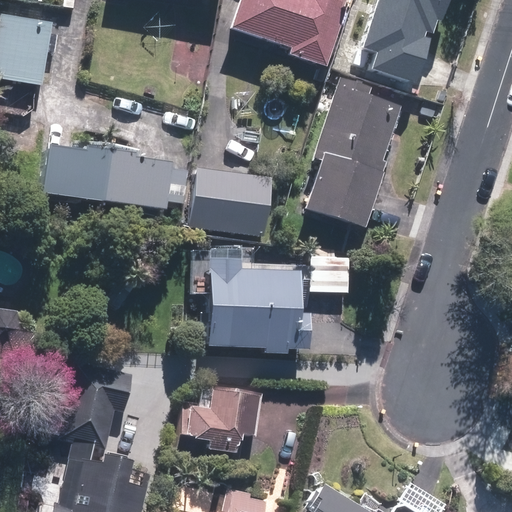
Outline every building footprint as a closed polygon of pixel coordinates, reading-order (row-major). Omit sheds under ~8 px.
[(74,0),(54,0),(54,9),(74,10),(74,0)] [(280,59),(319,72),(342,0),(234,0),(224,33),(283,52),(280,59)] [(377,0),(362,47),(377,52),(371,71),(417,86),(432,39),(424,36),(426,30),(433,32),(438,19),(443,21),(449,0),(377,0)] [(0,16),(0,82),(40,89),(51,25),(0,16)] [(298,211),(358,230),(397,110),(362,99),(365,89),(333,79),(307,160),(314,162),(298,211)] [(39,145),(32,194),(160,213),(168,164),(39,145)] [(192,167),(184,231),(261,241),(270,177),(192,167)] [(242,252),(211,250),(206,348),(309,353),(311,313),(301,313),(303,272),(241,269),(242,252)] [(108,279),(126,295),(136,283),(142,289),(157,272),(133,251),(108,279)] [(347,258),(306,255),(304,291),(344,294),(347,258)] [(0,308),(0,358),(13,360),(29,340),(20,330),(13,309),(0,308)] [(130,373),(72,361),(56,437),(72,441),(57,511),(138,511),(146,474),(130,470),(132,458),(103,452),(111,412),(122,414),(130,373)] [(249,439),(255,394),(206,387),(202,410),(183,407),(178,438),(201,441),(200,452),(233,456),(236,437),(249,439)] [(373,511),(327,483),(311,508),(316,511),(314,511),(373,511)] [(261,511),(264,498),(222,489),(217,511),(157,511),(261,511)]
